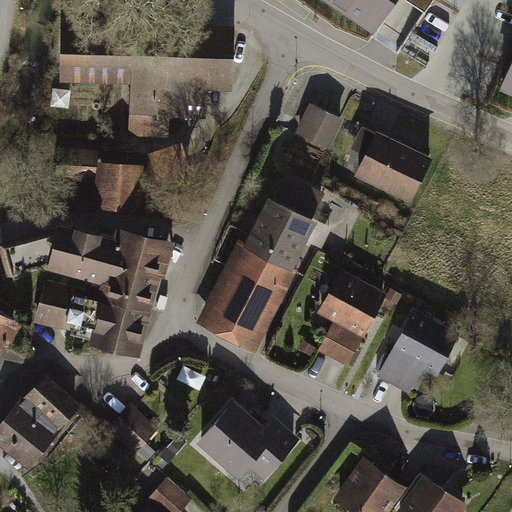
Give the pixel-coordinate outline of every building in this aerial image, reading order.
[(320,0),(371,33),(392,0),(320,0)] [(167,132),(168,119),(171,28),(55,24),(53,82),(128,85),(126,131),(167,132)] [(234,30),(171,28),(168,119),(206,121),(206,96),(231,97),(234,30)] [(511,59),(499,91),(511,96),(511,59)] [(343,125),(307,108),(293,138),(329,155),(343,125)] [(430,164),(363,131),(349,159),(362,165),(354,181),(408,208),(430,164)] [(96,182),(95,213),(135,214),(137,170),(95,168),(96,153),(55,152),(54,181),(96,182)] [(197,325),(255,354),(293,277),(289,275),(312,228),(310,226),(323,199),(284,179),(270,207),(265,204),(241,251),(236,248),(197,325)] [(100,288),(99,294),(154,308),(160,283),(165,284),(174,249),(113,234),(111,243),(57,229),(46,275),(100,288)] [(385,300),(339,276),(317,319),(333,327),(362,342),(385,300)] [(65,327),(89,333),(96,306),(69,300),(71,292),(43,285),(33,325),(63,332),(65,327)] [(99,294),(96,306),(89,333),(85,349),(140,363),(154,308),(99,294)] [(457,338),(412,315),(391,357),(422,373),(435,380),(457,338)] [(0,355),(16,329),(0,319),(0,355)] [(348,368),(362,342),(333,327),(319,353),(348,368)] [(409,398),(422,373),(391,357),(378,382),(409,398)] [(80,412),(44,380),(0,429),(0,451),(25,474),(80,412)] [(233,407),(196,448),(237,484),(248,472),(263,486),(301,445),(272,419),(261,432),(233,407)] [(135,459),(157,433),(130,409),(107,435),(135,459)] [(390,511),(405,492),(364,462),(335,503),(348,511),(390,511)] [(460,511),(465,506),(422,477),(398,511),(460,511)] [(147,506),(153,511),(183,511),(191,504),(166,482),(145,505),(147,506)]
